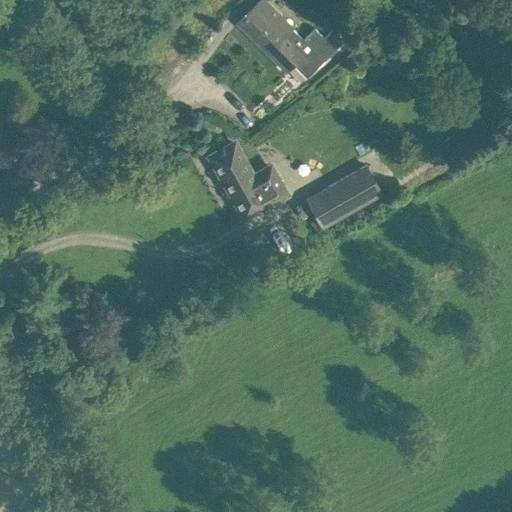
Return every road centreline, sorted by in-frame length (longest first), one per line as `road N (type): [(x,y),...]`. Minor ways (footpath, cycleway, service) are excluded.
road 1 (unknown): [(0,198),(199,82)]
road 2 (tertiary): [(89,511),(0,346)]
